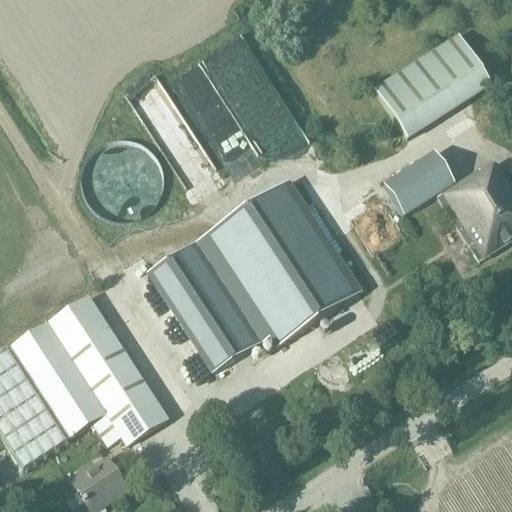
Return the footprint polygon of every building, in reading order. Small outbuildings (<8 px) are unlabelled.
[(405,145),(490,91),(457,40),(373,94),(405,145)] [(433,157),(383,189),(403,222),(454,189),(433,157)] [(478,176),(436,203),(478,268),(511,245),(511,198),(493,169),(479,178),(478,176)] [(287,186),(148,276),(214,377),(269,342),(276,352),(360,298),(358,296),(365,292),(359,281),(352,286),(287,186)] [(167,424),(87,301),(7,353),(0,357),(0,442),(21,475),(66,446),(91,429),(106,452),(120,443),(126,451),(167,424)] [(124,494),(104,462),(69,485),(86,511),(103,511),(106,510),(102,503),(109,499),(111,502),(124,494)]
